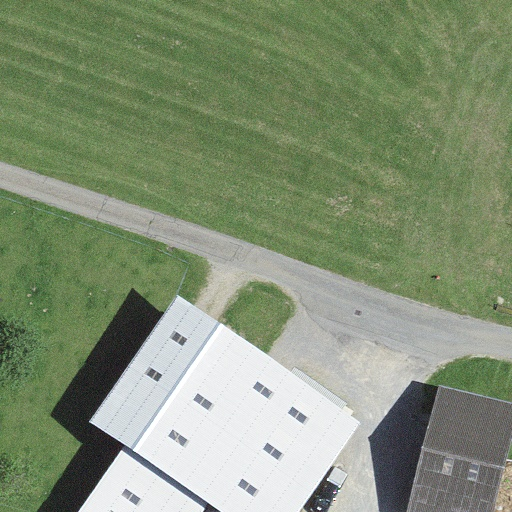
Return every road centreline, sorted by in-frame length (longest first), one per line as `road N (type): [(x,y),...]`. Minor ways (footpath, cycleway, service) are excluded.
road 1 (unclassified): [(0,175),(394,314),(511,344)]
road 2 (track): [(368,511),(394,314)]
